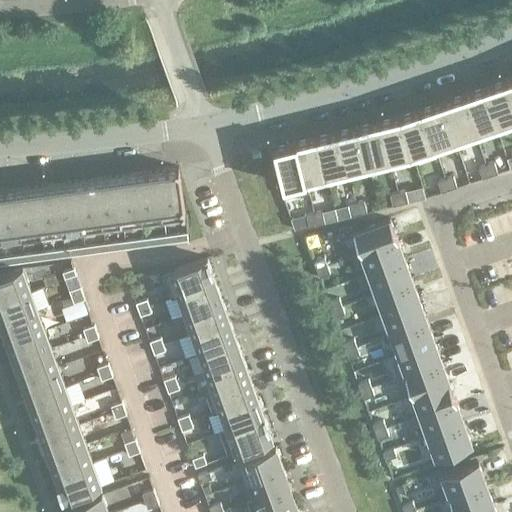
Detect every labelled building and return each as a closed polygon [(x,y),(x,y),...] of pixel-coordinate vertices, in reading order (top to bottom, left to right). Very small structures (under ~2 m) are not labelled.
[(511,77),(503,80),(511,107),(511,77)] [(495,124),(511,118),(511,107),(503,80),(482,87),(495,124)] [(475,131),(495,124),(482,87),(462,94),(475,131)] [(454,138),(475,131),(462,94),(442,101),(454,138)] [(434,145),(454,138),(442,101),(421,108),(434,145)] [(434,145),(421,108),(401,115),(412,153),(434,145)] [(380,120),(389,158),(412,153),(401,115),(380,120)] [(359,126),(368,164),(389,158),(380,120),(359,126)] [(338,131),(347,169),(368,164),(359,126),(338,131)] [(347,169),(338,131),(317,136),(326,174),(347,169)] [(326,174),(317,136),(296,141),(305,179),(326,174)] [(283,184),(305,179),(296,141),(274,146),(283,184)] [(493,162),(486,164),(490,175),(497,172),(493,162)] [(486,164),(478,167),(482,178),(490,175),(486,164)] [(178,166),(175,166),(175,167),(156,169),(163,217),(182,215),(185,215),(184,212),(183,205),(183,202),(178,169),(179,169),(178,166)] [(143,220),(163,217),(156,169),(136,172),(143,220)] [(122,223),(143,220),(136,172),(116,175),(122,223)] [(102,226),(122,223),(116,175),(96,177),(102,226)] [(453,176),(445,178),(449,189),(456,186),(453,176)] [(82,228),(102,226),(96,177),(75,180),(82,228)] [(445,178),(438,181),(441,192),(449,189),(445,178)] [(62,231),(82,228),(75,180),(55,183),(62,231)] [(41,234),(62,231),(55,183),(35,186),(41,234)] [(21,236),(41,234),(35,186),(15,188),(21,236)] [(0,231),(1,239),(21,236),(15,188),(0,190),(0,231)] [(405,190),(397,192),(400,203),(408,201),(405,190)] [(397,192),(390,194),(392,205),(400,203),(397,192)] [(363,201),(356,203),(358,213),(366,212),(363,201)] [(356,203),(348,204),(351,215),(358,213),(356,203)] [(321,211),(314,213),(316,224),(324,222),(321,211)] [(314,213),(306,215),(308,226),(316,224),(314,213)] [(384,244),(397,239),(390,218),(353,231),(361,252),(384,244)] [(187,232),(176,234),(177,241),(188,240),(187,232)] [(177,241),(176,234),(165,235),(166,242),(177,241)] [(165,235),(155,237),(156,244),(166,242),(165,235)] [(155,237),(145,238),(146,245),(156,244),(155,237)] [(135,239),(136,247),(146,245),(145,238),(135,239)] [(135,239),(125,241),(126,248),(136,247),(135,239)] [(405,259),(397,239),(384,244),(361,252),(368,272),(405,259)] [(125,241),(115,242),(116,249),(126,248),(125,241)] [(115,242),(104,243),(105,251),(116,249),(115,242)] [(94,245),(95,252),(105,251),(104,243),(94,245)] [(94,245),(84,246),(85,253),(95,252),(94,245)] [(74,248),(75,255),(85,253),(84,246),(74,248)] [(64,249),(65,256),(75,255),(74,248),(64,249)] [(64,249),(54,250),(55,257),(65,256),(64,249)] [(44,252),(45,259),(55,257),(54,250),(44,252)] [(44,252),(34,253),(35,260),(45,259),(44,252)] [(34,253),(24,254),(25,261),(35,260),(34,253)] [(24,254),(13,256),(14,263),(25,261),(24,254)] [(3,257),(4,264),(14,263),(13,256),(3,257)] [(324,256),(313,260),(316,268),(327,264),(324,256)] [(162,273),(171,298),(178,295),(177,294),(215,280),(207,257),(162,273)] [(412,279),(405,259),(368,272),(375,293),(412,279)] [(327,264),(316,268),(319,276),(330,272),(327,264)] [(0,274),(0,301),(31,290),(22,267),(0,274)] [(73,268),(62,272),(64,278),(75,274),(73,268)] [(383,313),(420,300),(412,279),(375,293),(383,313)] [(215,280),(177,294),(178,295),(184,313),(222,300),(215,280)] [(68,290),(71,296),(82,292),(80,286),(68,290)] [(0,301),(0,321),(37,308),(31,290),(0,301)] [(84,299),(82,292),(71,296),(73,303),(84,299)] [(339,297),(328,301),(331,309),(341,305),(339,297)] [(135,302),(137,309),(149,305),(146,298),(135,302)] [(184,313),(191,333),(229,319),(222,300),(184,313)] [(390,333),(427,320),(420,300),(383,313),(390,333)] [(151,311),(149,305),(137,309),(140,315),(151,311)] [(341,305),(331,309),(334,316),(344,313),(341,305)] [(0,321),(0,324),(7,342),(44,329),(37,308),(0,321)] [(191,333),(198,352),(236,338),(229,319),(191,333)] [(434,340),(427,320),(390,333),(397,354),(434,340)] [(85,335),(96,331),(94,324),(82,328),(85,335)] [(7,342),(13,360),(51,347),(44,329),(7,342)] [(98,337),(96,331),(85,335),(87,341),(98,337)] [(149,341),(151,347),(163,343),(160,336),(149,341)] [(353,337),(343,341),(345,349),(356,345),(353,337)] [(236,338),(198,352),(205,371),(243,357),(236,338)] [(434,340),(397,354),(405,374),(442,361),(434,340)] [(165,349),(163,343),(151,347),(154,353),(165,349)] [(356,345),(345,349),(348,357),(359,353),(356,345)] [(13,360),(20,379),(57,365),(51,347),(13,360)] [(205,371),(212,390),(250,376),(243,357),(205,371)] [(442,361),(405,374),(412,394),(449,381),(442,361)] [(96,367),(98,373),(110,369),(107,362),(96,367)] [(20,379),(27,399),(65,385),(57,365),(20,379)] [(112,375),(110,369),(98,373),(101,379),(112,375)] [(174,375),(163,379),(165,385),(176,381),(174,375)] [(212,390),(219,409),(257,395),(250,376),(212,390)] [(368,378),(357,382),(360,390),(371,386),(368,378)] [(179,388),(176,381),(165,385),(168,392),(179,388)] [(449,381),(412,394),(419,415),(456,401),(449,381)] [(27,399),(34,417),(71,403),(65,385),(27,399)] [(371,386),(360,390),(363,398),(374,394),(371,386)] [(257,395),(219,409),(226,427),(226,428),(264,415),(257,395)] [(110,405),(112,411),(124,407),(121,401),(110,405)] [(456,401),(419,415),(427,435),(464,422),(456,401)] [(34,417),(41,437),(79,423),(71,403),(34,417)] [(126,414),(124,407),(112,411),(115,418),(126,414)] [(188,413),(177,417),(179,424),(190,420),(188,413)] [(226,427),(219,430),(228,454),(272,438),(264,415),(226,428),(226,427)] [(383,419),(372,422),(375,430),(386,426),(383,419)] [(193,426),(190,420),(179,424),(181,430),(193,426)] [(435,456),(471,443),(464,422),(427,435),(435,456)] [(41,437),(48,456),(86,443),(79,423),(41,437)] [(386,426),(375,430),(378,438),(388,434),(386,426)] [(123,442),(126,449),(137,444),(135,438),(123,442)] [(48,456),(54,474),(92,461),(86,443),(48,456)] [(139,451),(137,444),(126,449),(128,455),(139,451)] [(239,459),(247,479),(283,466),(275,446),(239,459)] [(393,447),(382,451),(385,459),(396,455),(393,447)] [(191,458),(195,467),(206,462),(203,454),(191,458)] [(63,498),(101,484),(92,461),(54,474),(63,498)] [(449,496),(486,483),(478,462),(441,475),(449,496)] [(247,479),(254,498),(289,485),(283,466),(247,479)] [(209,470),(197,474),(200,482),(211,477),(209,470)] [(454,511),(468,511),(493,503),(486,483),(449,496),(454,511)] [(254,498),(258,511),(275,511),(296,504),(289,485),(254,498)] [(153,488),(142,492),(144,500),(156,496),(153,488)] [(66,506),(67,511),(108,511),(109,511),(102,493),(66,506)] [(156,496),(144,500),(147,507),(158,503),(156,496)] [(412,501),(402,504),(404,511),(405,511),(415,508),(412,501)] [(220,502),(209,506),(211,511),(215,511),(223,509),(220,502)] [(496,511),(493,503),(468,511),(496,511)]
